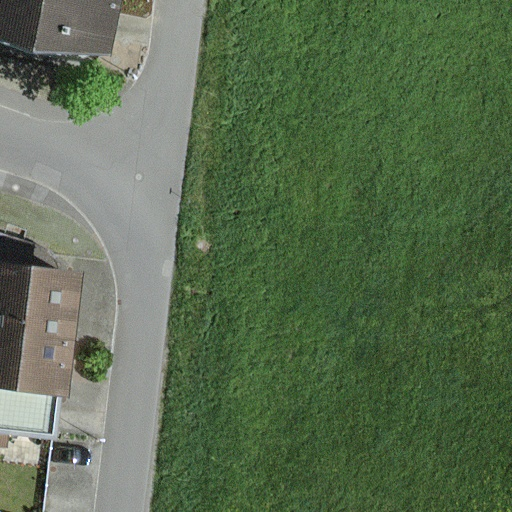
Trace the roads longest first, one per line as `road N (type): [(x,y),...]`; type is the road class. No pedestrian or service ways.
road 1 (residential): [(163,213),(121,511)]
road 2 (residential): [(188,0),(163,213)]
road 3 (residential): [(0,140),(163,213)]
